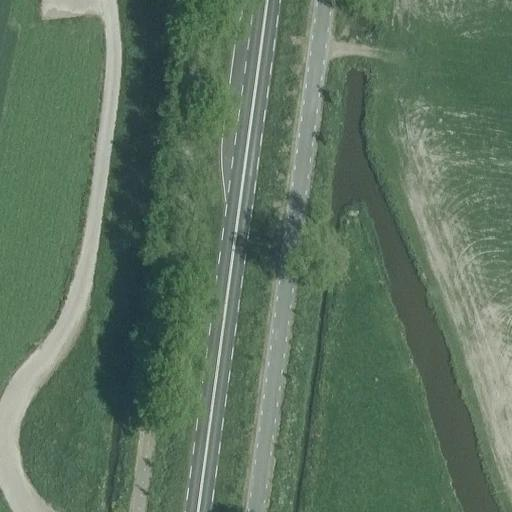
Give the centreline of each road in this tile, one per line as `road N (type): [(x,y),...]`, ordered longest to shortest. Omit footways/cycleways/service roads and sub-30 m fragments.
road 1 (primary): [(199,511),(269,0)]
road 2 (unclassified): [(258,511),(328,0)]
